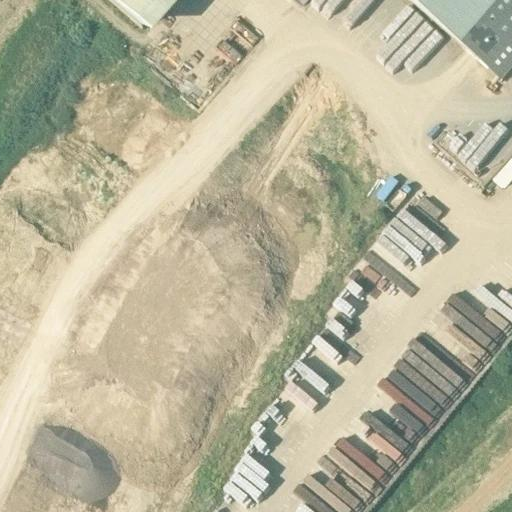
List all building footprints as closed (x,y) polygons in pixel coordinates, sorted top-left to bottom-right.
[(312,0),(327,10),(333,0),(312,0)] [(511,0),(403,0),(488,74),(501,85),(511,72),(511,0)] [(427,22),(393,50),(411,73),(446,45),(427,22)] [(489,177),(511,148),(511,140),(499,130),(472,164),(489,177)] [(511,160),(495,181),(508,192),(511,187),(511,160)] [(420,239),(430,214),(407,205),(397,229),(420,239)]
